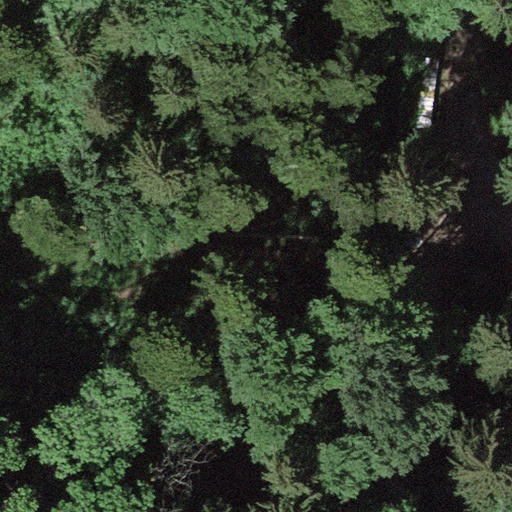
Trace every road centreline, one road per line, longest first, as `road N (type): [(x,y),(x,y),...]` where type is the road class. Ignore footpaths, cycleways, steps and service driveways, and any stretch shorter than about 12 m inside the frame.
road 1 (track): [(458,144),(394,511)]
road 2 (track): [(480,0),(458,144)]
